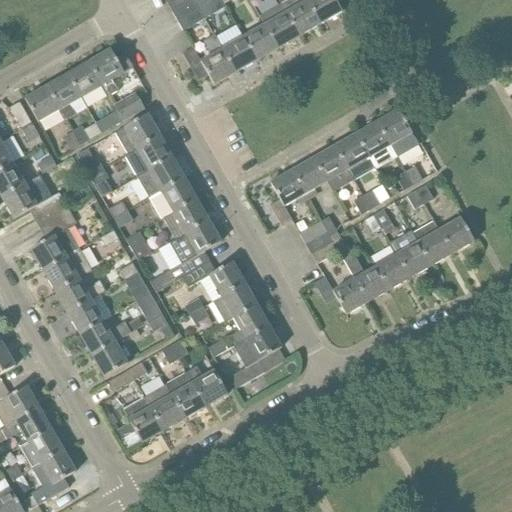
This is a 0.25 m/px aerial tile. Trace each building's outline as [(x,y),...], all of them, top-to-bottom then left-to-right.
[(169,0),(166,2),(171,12),(192,0),(191,0),(169,0)] [(171,12),(177,22),(197,10),(194,5),(192,0),(171,12)] [(204,21),(226,8),(224,5),(223,6),(219,0),(211,0),(205,4),(203,0),(194,5),(197,10),(204,21)] [(299,38),(321,25),(306,0),(291,0),(281,6),(299,38)] [(306,0),(321,25),(342,13),(334,0),(306,0)] [(278,50),(299,38),(281,6),(260,18),(264,26),(278,50)] [(177,22),(183,33),(204,21),(197,10),(177,22)] [(257,62),(278,50),(264,26),(243,38),(257,62)] [(236,75),(221,50),(214,38),(204,44),(211,57),(201,63),(193,50),(183,56),(198,82),(208,77),(214,87),(236,75)] [(236,75),(257,62),(243,38),(221,50),(236,75)] [(89,64),(102,88),(108,99),(119,93),(112,81),(133,69),(125,56),(116,61),(111,51),(89,64)] [(81,100),(102,88),(89,64),(68,76),(81,100)] [(46,88),(60,112),(65,120),(74,115),(70,106),(81,100),(68,76),(46,88)] [(38,124),(60,112),(46,88),(25,101),(38,124)] [(116,113),(122,123),(144,111),(135,95),(114,108),(116,113)] [(9,110),(21,131),(31,125),(19,104),(9,110)] [(378,124),(397,159),(419,147),(399,112),(378,124)] [(122,123),(116,113),(95,124),(101,135),(122,123)] [(136,152),(160,138),(147,116),(115,135),(128,157),(136,152)] [(376,171),(397,159),(378,124),(356,136),(376,171)] [(31,125),(21,131),(29,144),(39,138),(31,125)] [(80,147),(90,142),(82,129),(73,134),(80,147)] [(80,147),(73,134),(63,139),(71,153),(80,147)] [(355,182),(376,171),(356,136),(335,148),(355,182)] [(148,173),(172,159),(160,138),(136,152),(148,173)] [(0,172),(13,165),(0,144),(0,143),(0,172)] [(333,194),(355,182),(335,148),(314,160),(327,184),(333,194)] [(90,178),(103,170),(98,161),(92,165),(85,152),(77,157),(90,178)] [(43,176),(56,168),(51,159),(37,167),(43,176)] [(147,202),(160,194),(184,180),(172,159),(148,173),(135,181),(147,202)] [(306,197),(327,184),(314,160),(292,173),(306,197)] [(0,197),(1,200),(25,186),(13,165),(0,172),(0,197)] [(412,188),(422,182),(414,169),(404,174),(412,188)] [(95,187),(108,180),(103,170),(90,178),(95,187)] [(282,228),(292,222),(285,209),(306,197),(292,173),(271,185),(280,202),(270,207),(282,228)] [(404,193),(412,188),(404,174),(396,179),(404,193)] [(29,212),(38,207),(31,196),(45,188),(40,178),(25,186),(1,200),(13,221),(29,212)] [(172,215),(197,202),(184,180),(160,194),(172,215)] [(423,207),(433,201),(426,187),(415,194),(423,207)] [(370,212),(380,207),(372,193),(362,198),(370,212)] [(415,212),(423,207),(415,194),(407,198),(415,212)] [(59,195),(50,200),(56,210),(58,214),(67,209),(59,195)] [(361,217),(370,212),(362,198),(353,203),(361,217)] [(56,210),(50,200),(38,207),(29,212),(35,222),(56,210)] [(175,241),(209,223),(197,202),(172,215),(163,220),(175,241)] [(114,220),(127,213),(122,204),(109,211),(114,220)] [(69,229),(76,225),(67,209),(58,214),(61,220),(67,230),(69,229)] [(56,210),(35,222),(40,232),(61,220),(58,214),(56,210)] [(381,231),(391,225),(383,212),(373,217),(381,231)] [(119,230),(133,222),(127,213),(114,220),(119,230)] [(372,236),(381,231),(373,217),(365,222),(372,236)] [(330,238),(337,233),(328,219),(321,223),(327,233),(330,238)] [(46,242),(67,230),(61,220),(40,232),(46,242)] [(439,232),(453,255),(474,243),(461,220),(439,232)] [(181,267),(204,254),(221,244),(209,223),(175,241),(169,245),(181,267)] [(300,236),(306,246),(327,233),(321,223),(300,236)] [(453,255),(439,232),(433,223),(412,236),(432,268),(453,255)] [(43,273),(67,259),(66,258),(80,250),(69,229),(67,230),(46,242),(31,251),(43,273)] [(105,249),(119,242),(113,233),(100,240),(105,249)] [(333,243),(330,238),(327,233),(306,246),(311,256),(333,243)] [(339,254),(346,250),(337,233),(330,238),(333,243),(339,254)] [(432,268),(412,236),(411,233),(390,245),(396,256),(410,280),(432,268)] [(138,263),(152,255),(139,234),(126,241),(138,263)] [(311,256),(317,266),(339,254),(333,243),(311,256)] [(55,294),(79,280),(93,272),(81,251),(67,259),(43,273),(55,294)] [(389,292),(410,280),(396,256),(375,268),(389,292)] [(368,304),(389,292),(375,268),(364,274),(356,260),(346,266),(354,280),(368,304)] [(220,299),(245,286),(232,264),(208,278),(220,299)] [(124,282),(137,274),(132,265),(119,273),(124,282)] [(136,303),(150,296),(137,274),(124,282),(136,303)] [(346,317),(368,304),(354,280),(333,293),(325,279),(315,285),(327,306),(337,300),(346,317)] [(67,315),(92,301),(106,293),(100,283),(86,291),(79,280),(55,294),(67,315)] [(233,321),(257,307),(245,286),(220,299),(233,321)] [(148,324),(162,316),(150,296),(136,303),(148,324)] [(80,337),(104,323),(92,301),(67,315),(80,337)] [(228,339),(233,349),(269,328),(257,307),(233,321),(239,333),(228,339)] [(195,326),(208,319),(203,309),(190,317),(195,326)] [(154,334),(167,326),(162,316),(148,324),(154,334)] [(92,358),(115,344),(131,335),(124,324),(110,333),(104,323),(80,337),(92,358)] [(264,375),(258,363),(281,350),(269,328),(233,349),(245,370),(238,374),(244,386),(264,375)] [(178,362),(188,356),(180,342),(169,349),(178,362)] [(214,360),(227,352),(222,343),(209,350),(214,360)] [(104,379),(128,366),(115,344),(92,358),(104,379)] [(0,377),(15,368),(3,347),(0,348),(0,377)] [(170,367),(178,362),(169,349),(162,353),(170,367)] [(133,384),(147,376),(141,365),(127,373),(133,384)] [(187,375),(206,408),(228,396),(214,372),(203,379),(197,369),(187,375)] [(113,395),(133,384),(127,373),(107,385),(113,395)] [(185,421),(206,408),(187,375),(166,387),(185,421)] [(0,404),(10,398),(4,387),(0,389),(0,404)] [(163,433),(185,421),(166,387),(144,400),(163,433)] [(0,420),(5,430),(39,410),(27,388),(10,398),(0,404),(0,420)] [(142,445),(163,433),(144,400),(123,412),(135,433),(141,444),(142,445)] [(0,445),(20,433),(27,445),(51,431),(39,410),(5,430),(0,432),(0,445)] [(39,466),(64,453),(51,431),(27,445),(20,449),(32,471),(39,466)] [(126,453),(141,444),(135,433),(120,442),(126,453)] [(31,500),(37,509),(59,496),(53,487),(76,474),(64,453),(39,466),(51,487),(32,498),(33,499),(31,500)] [(12,482),(22,476),(17,467),(7,472),(12,482)] [(0,498),(0,511),(22,511),(11,492),(0,498)] [(31,511),(37,509),(31,500),(25,504),(29,511),(31,511)]
